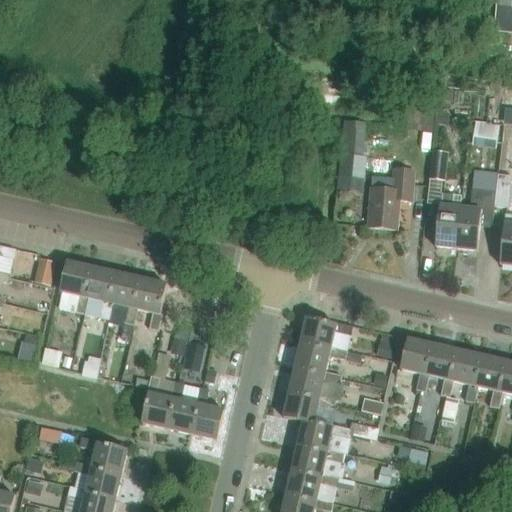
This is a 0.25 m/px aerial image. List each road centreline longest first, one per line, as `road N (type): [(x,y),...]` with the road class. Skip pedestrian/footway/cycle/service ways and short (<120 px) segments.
road 1 (residential): [(276,271),(0,208)]
road 2 (residential): [(224,511),(276,271)]
road 3 (residential): [(511,322),(276,271)]
